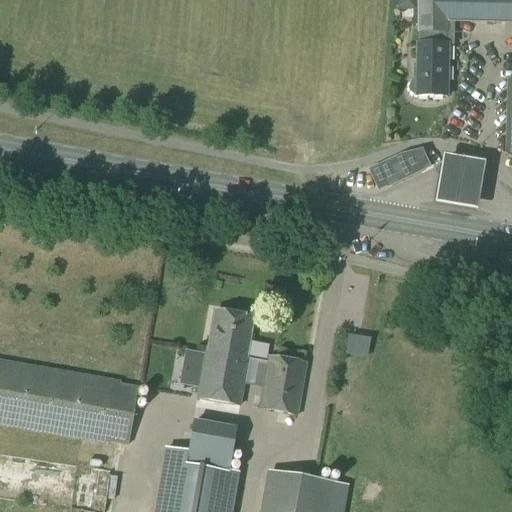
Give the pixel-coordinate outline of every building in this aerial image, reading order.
[(511,0),(398,0),(399,12),(419,12),(418,83),(414,84),(410,86),(408,91),(410,95),(413,98),(418,98),(446,99),(447,40),(453,40),(454,34),(454,23),(511,24),(511,0)] [(400,158),(371,172),(376,182),(380,192),(383,190),(389,188),(389,189),(422,174),(428,163),(423,152),(400,158)] [(484,167),(443,160),(435,210),(476,217),(484,167)] [(184,353),(178,387),(198,390),(196,402),(239,410),(243,387),(248,361),(245,361),(252,320),(213,313),(207,351),(205,351),(204,357),(184,353)] [(347,338),(344,357),(366,361),(369,341),(367,341),(347,338)] [(267,360),(266,365),(262,390),(261,390),(257,413),(295,420),(305,367),(267,360)] [(136,390),(127,388),(0,366),(0,425),(127,447),(136,390)] [(235,430),(191,423),(184,466),(228,474),(235,430)] [(153,511),(229,511),(236,477),(227,476),(228,474),(184,466),(186,453),(164,450),(153,511)] [(261,511),(340,511),(345,490),(268,475),(261,511)]
